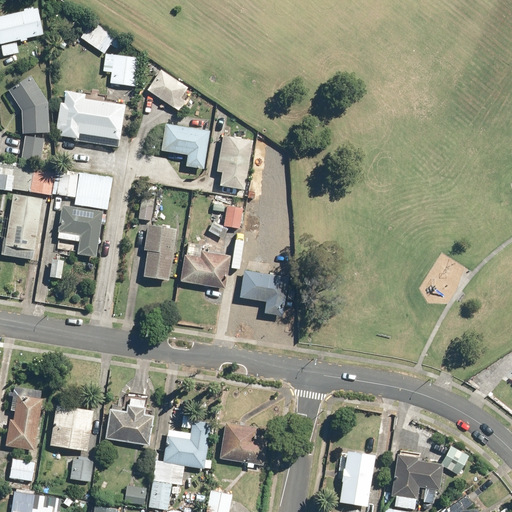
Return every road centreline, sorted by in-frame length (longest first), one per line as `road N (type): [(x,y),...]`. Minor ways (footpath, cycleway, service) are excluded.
road 1 (residential): [(0,323),(314,374)]
road 2 (residential): [(314,374),(449,404),(511,451)]
road 3 (residential): [(291,511),(314,374)]
